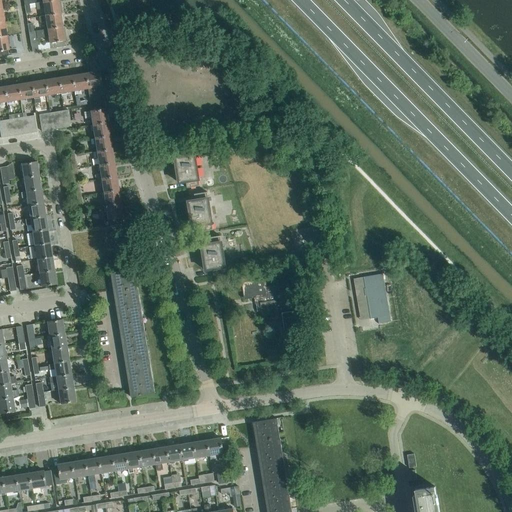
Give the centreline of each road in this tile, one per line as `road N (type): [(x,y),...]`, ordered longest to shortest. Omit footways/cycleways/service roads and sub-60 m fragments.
road 1 (unclassified): [(108,51),(219,410)]
road 2 (trunk): [(299,0),(511,217)]
road 3 (residential): [(0,150),(49,142),(74,296),(0,308)]
road 4 (trunk): [(511,171),(343,0)]
road 5 (residential): [(219,410),(0,444)]
road 6 (residential): [(407,401),(355,389),(219,410)]
road 7 (residential): [(318,511),(403,500),(393,432),(407,401)]
road 8 (residential): [(511,500),(473,441),(407,401)]
road 9 (tertiary): [(511,102),(414,0)]
